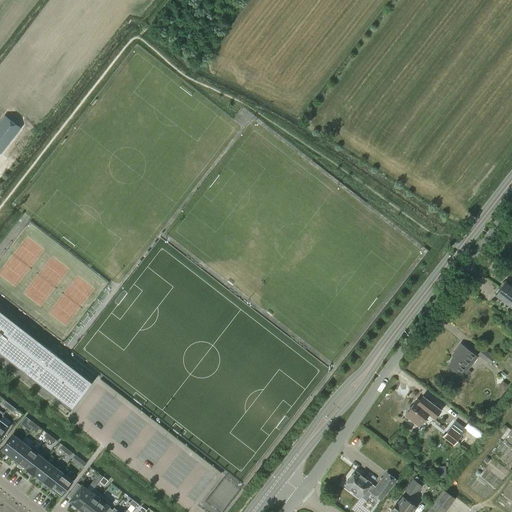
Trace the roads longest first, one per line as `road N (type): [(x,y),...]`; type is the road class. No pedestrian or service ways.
road 1 (primary): [(281,476),(511,180)]
road 2 (residential): [(301,492),(511,206)]
